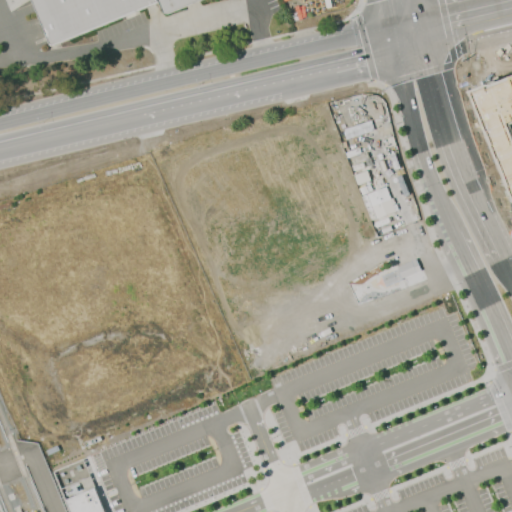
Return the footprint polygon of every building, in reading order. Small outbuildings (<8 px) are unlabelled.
[(31,0),(201,0),(164,14),(158,0),(155,0),(50,44),(31,0)] [(511,81),(511,203),(470,98),(511,81)] [(367,193),(375,217),(394,211),(387,187),(367,193)] [(415,259),(420,271),(384,286),(380,277),(397,270),(396,267),(415,259)] [(76,511),(72,501),(100,489),(109,511),(76,511)]
